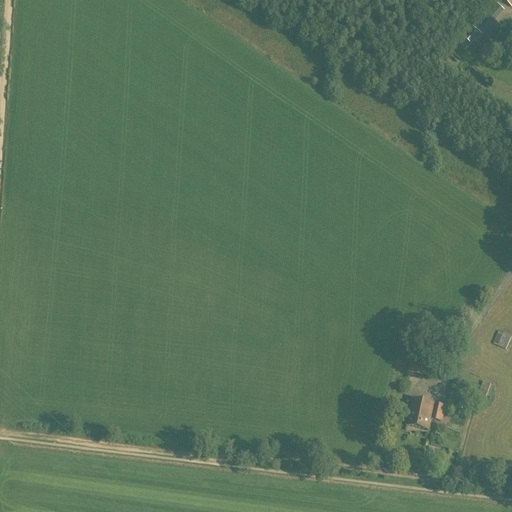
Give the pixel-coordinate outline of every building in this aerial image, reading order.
[(505,11),(495,2),(472,27),(482,36),(505,11)] [(493,344),(506,350),(511,337),(499,331),(493,344)] [(450,346),(443,343),(438,354),(446,357),(450,346)] [(408,372),(435,379),(439,363),(412,356),(408,372)] [(474,405),(481,408),(491,385),(483,382),(474,405)] [(412,399),(406,426),(429,431),(431,420),(442,423),(446,406),(412,399)] [(376,442),(384,444),(390,420),(382,418),(376,442)] [(440,453),(441,449),(429,447),(426,459),(442,463),(444,454),(440,453)]
